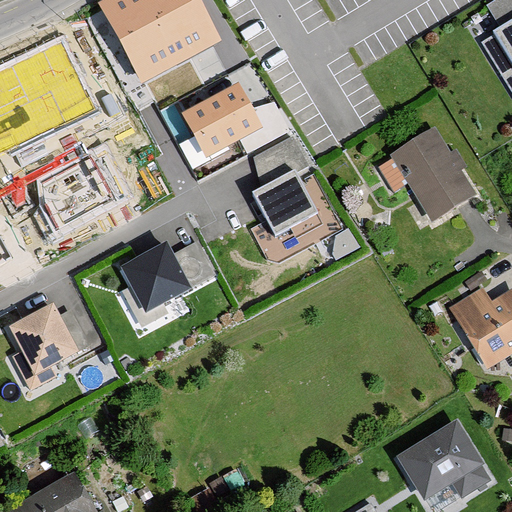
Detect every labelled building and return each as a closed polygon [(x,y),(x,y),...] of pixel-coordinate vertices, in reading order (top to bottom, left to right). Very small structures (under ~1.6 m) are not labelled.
[(220,37),(199,0),(109,0),(99,6),(139,81),(220,37)] [(511,22),(480,43),(511,93),(511,22)] [(50,35),(0,60),(0,63),(20,102),(71,76),(50,35)] [(262,126),(238,82),(182,113),(206,157),(262,126)] [(0,90),(0,140),(21,129),(0,90)] [(432,131),(387,157),(427,224),(471,198),(432,131)] [(295,176),(253,199),(276,243),(318,220),(295,176)] [(164,247),(119,271),(144,317),(189,293),(164,247)] [(482,289),(447,309),(484,370),(511,353),(511,291),(511,292),(491,304),(482,289)] [(38,328),(0,346),(0,352),(16,386),(56,367),(38,328)] [(452,420),(392,457),(419,502),(480,465),(452,420)] [(85,511),(64,475),(0,510),(0,511),(85,511)]
